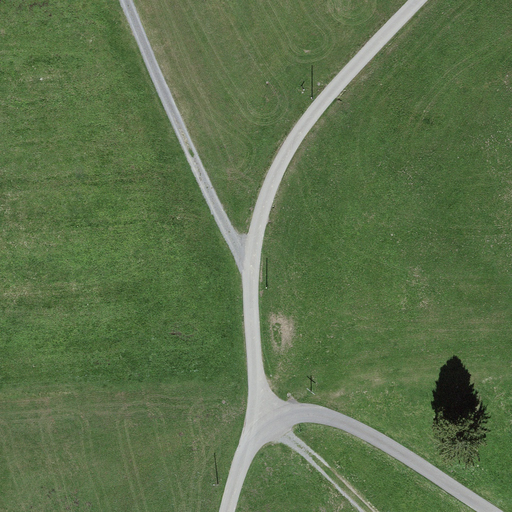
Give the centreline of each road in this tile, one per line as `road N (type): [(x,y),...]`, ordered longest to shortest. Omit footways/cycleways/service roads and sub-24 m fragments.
road 1 (track): [(372,511),(273,411),(256,363),(249,270),(267,187),(321,106),(421,0)]
road 2 (unclassified): [(232,511),(252,438),(273,411),(328,412),(498,511)]
